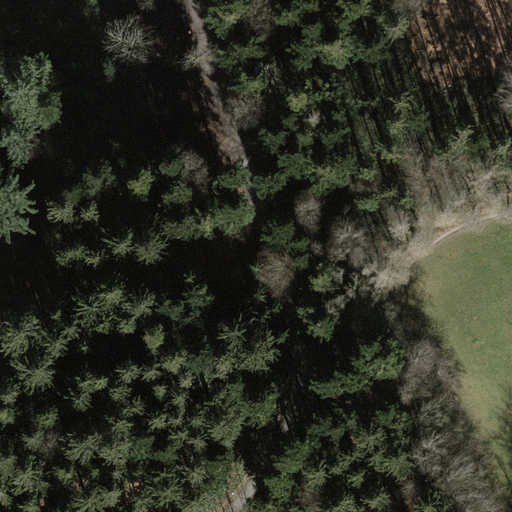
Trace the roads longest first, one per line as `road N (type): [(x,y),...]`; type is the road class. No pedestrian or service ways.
road 1 (track): [(283,232),(200,0)]
road 2 (track): [(239,511),(311,372)]
road 3 (track): [(311,372),(283,232)]
